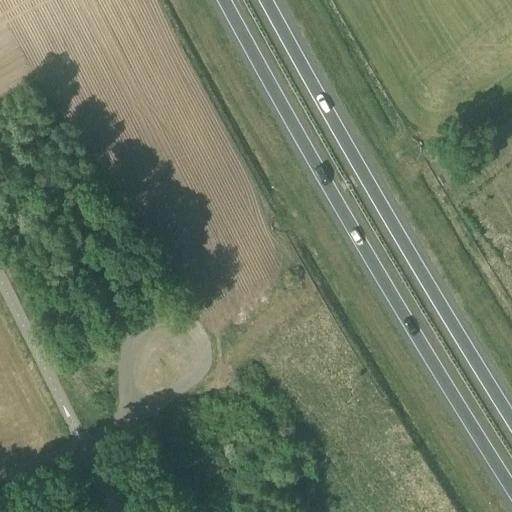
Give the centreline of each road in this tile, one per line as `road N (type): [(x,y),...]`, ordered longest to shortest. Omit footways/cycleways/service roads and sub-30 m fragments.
road 1 (trunk): [(224,0),(511,488)]
road 2 (trunk): [(511,422),(267,0)]
road 3 (unclassified): [(121,424),(187,387),(204,363),(187,322),(152,323),(129,348),(125,392)]
road 4 (unclassified): [(0,478),(121,424)]
